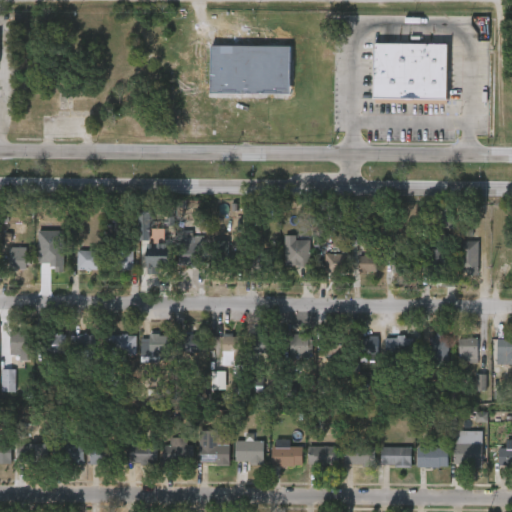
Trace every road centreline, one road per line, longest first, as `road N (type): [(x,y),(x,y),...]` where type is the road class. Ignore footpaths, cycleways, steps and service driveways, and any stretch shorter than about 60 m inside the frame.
road 1 (residential): [(0,303),(511,311)]
road 2 (secondary): [(511,158),(0,154)]
road 3 (residential): [(0,494),(511,498)]
road 4 (secondary): [(0,187),(511,189)]
